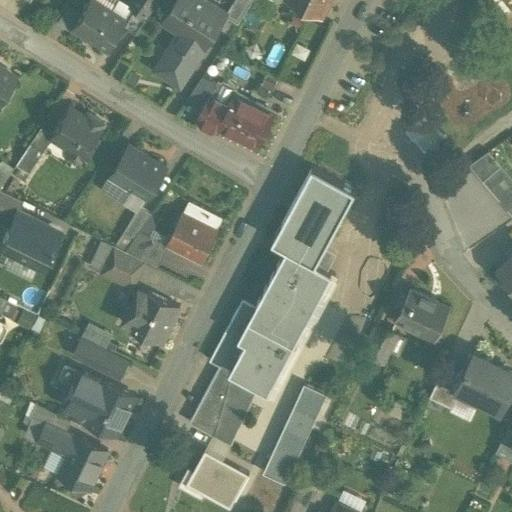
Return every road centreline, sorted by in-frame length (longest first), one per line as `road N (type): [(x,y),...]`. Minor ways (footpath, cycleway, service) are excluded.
road 1 (residential): [(105,511),(267,186)]
road 2 (residential): [(267,186),(0,23)]
road 3 (residential): [(267,186),(362,0)]
